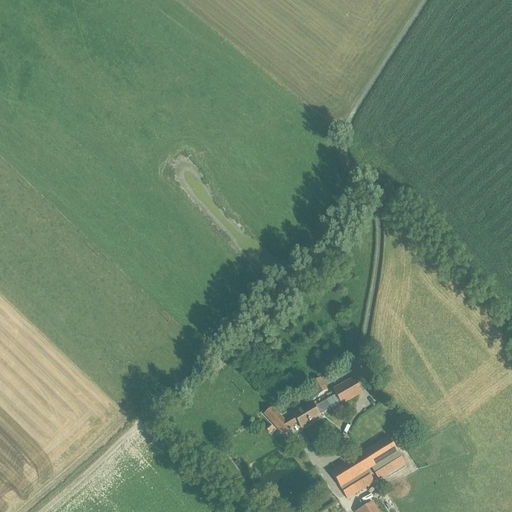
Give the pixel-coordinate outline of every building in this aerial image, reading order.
[(336,408),(341,405),(342,406),(363,393),(353,377),(333,389),(336,395),(330,398),(336,408)] [(328,390),(321,378),(311,383),(318,396),(328,390)] [(293,415),(285,420),(272,406),(264,414),(283,436),(292,428),(291,427),(297,423),(301,430),(321,417),(312,401),(292,413),(293,415)] [(274,429),(270,424),(264,429),(269,434),(274,429)] [(341,488),(368,471),(371,469),(398,452),(388,437),(331,472),(341,488)] [(406,463),(398,452),(371,469),(379,480),(406,463)] [(368,471),(341,488),(348,499),(375,483),(368,471)] [(379,511),(373,501),(354,511),(379,511)]
